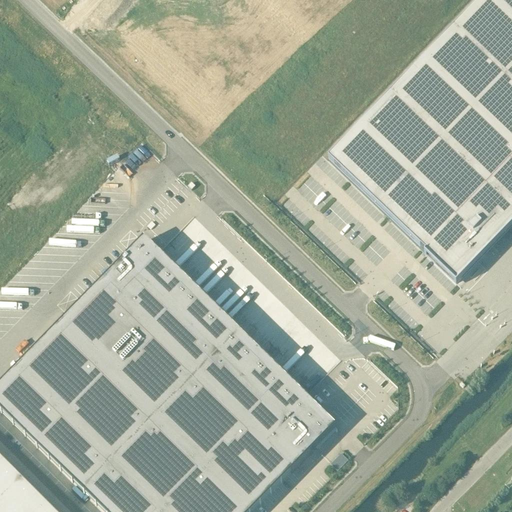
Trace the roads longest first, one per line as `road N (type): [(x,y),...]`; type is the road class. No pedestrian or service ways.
road 1 (unclassified): [(28,0),(420,383),(420,409),(326,511)]
road 2 (unknown): [(221,186),(205,205),(200,241),(304,357),(343,365),(379,339)]
road 3 (unknown): [(420,383),(511,303)]
